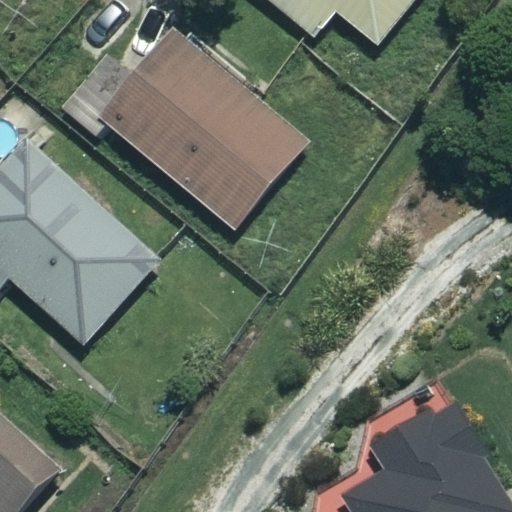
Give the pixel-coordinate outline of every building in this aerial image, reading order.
[(423,0),(273,0),(324,41),(344,15),(385,48),(423,0)] [(316,144),(180,32),(107,121),(243,233),(316,144)] [(167,263),(28,139),(0,170),(0,300),(17,281),(92,348),(167,263)] [(511,511),(511,508),(454,408),(375,453),(389,479),(351,501),(357,511),(511,511)] [(0,511),(34,511),(70,471),(0,410),(0,511)]
